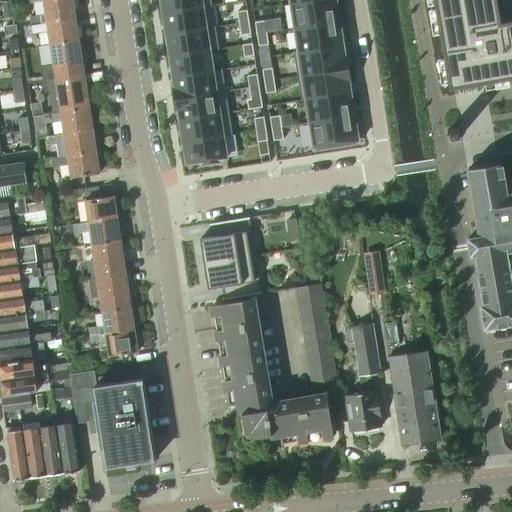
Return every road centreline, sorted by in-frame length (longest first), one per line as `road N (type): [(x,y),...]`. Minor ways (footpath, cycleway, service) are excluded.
road 1 (residential): [(357,0),(384,171),(157,204)]
road 2 (residential): [(202,511),(157,204)]
road 3 (tertiary): [(255,511),(511,484)]
road 4 (residential): [(157,204),(139,150),(118,0)]
